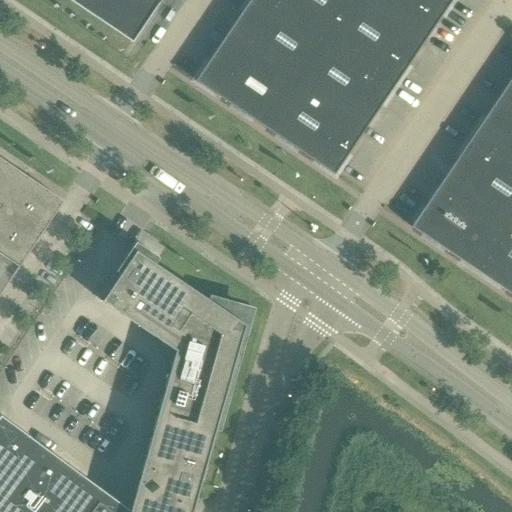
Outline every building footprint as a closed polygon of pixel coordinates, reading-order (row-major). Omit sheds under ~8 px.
[(66,0),(118,34),(131,43),(141,28),(160,0),(66,0)] [(260,0),(248,0),(223,38),(293,85),(322,42),(260,0)] [(260,0),(322,42),(350,0),(260,0)] [(352,0),(350,0),(322,42),(391,89),(421,46),(352,0)] [(445,0),(352,0),(421,46),(450,3),(445,0)] [(194,81),(264,128),(293,85),(223,38),(194,81)] [(322,42),(293,85),(362,132),(391,89),(322,42)] [(511,75),(500,94),(511,102),(511,75)] [(293,85),(264,128),(333,175),(362,132),(293,85)] [(511,102),(500,94),(473,134),(511,160),(511,102)] [(511,160),(473,134),(441,180),(511,227),(511,225),(511,160)] [(0,204),(21,173),(20,173),(1,161),(2,160),(1,160),(0,160),(0,159),(0,204)] [(21,173),(0,204),(0,207),(39,234),(61,201),(61,200),(60,200),(41,188),(41,187),(40,187),(21,174),(21,173)] [(410,227),(479,274),(511,227),(441,180),(410,227)] [(0,207),(0,254),(16,266),(16,267),(17,268),(39,234),(0,207)] [(511,228),(511,227),(479,274),(511,295),(511,228)] [(100,301),(173,351),(232,367),(244,325),(247,312),(208,301),(154,264),(158,258),(156,256),(152,263),(148,260),(148,259),(148,258),(148,257),(148,256),(148,254),(147,253),(146,253),(145,252),(143,252),(142,252),(141,252),(140,253),(139,254),(134,251),(119,274),(100,301)] [(232,367),(173,351),(138,478),(133,494),(128,511),(0,416),(0,511),(191,511),(196,497),(232,367)]
